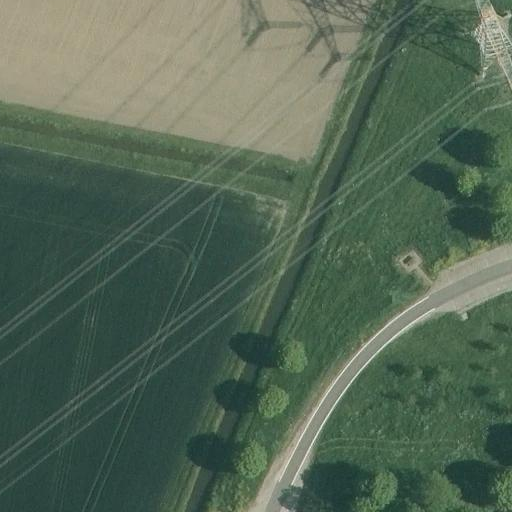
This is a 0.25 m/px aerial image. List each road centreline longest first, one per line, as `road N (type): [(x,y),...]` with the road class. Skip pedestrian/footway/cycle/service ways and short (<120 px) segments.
road 1 (track): [(171,511),(385,0)]
road 2 (track): [(314,170),(0,107)]
road 3 (track): [(0,137),(303,197)]
